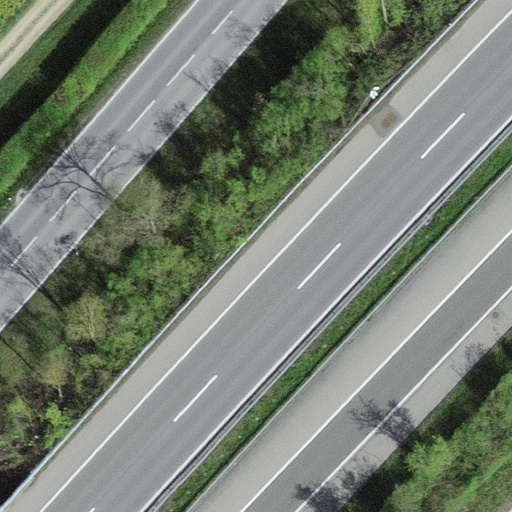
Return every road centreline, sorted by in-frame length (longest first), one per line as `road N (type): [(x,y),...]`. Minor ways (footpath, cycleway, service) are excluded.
road 1 (motorway): [(511,70),(96,511)]
road 2 (tertiary): [(0,278),(241,0)]
road 3 (motorway): [(273,511),(511,263)]
